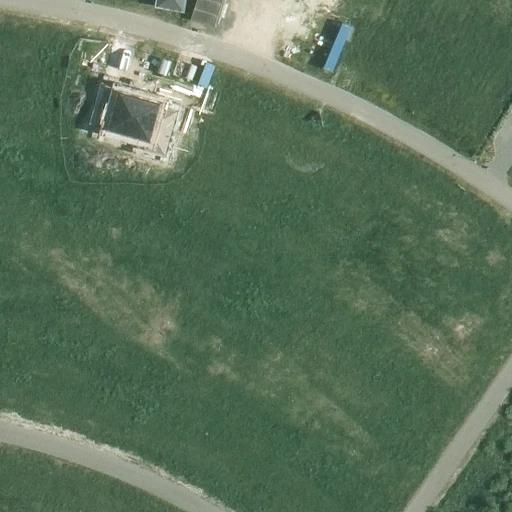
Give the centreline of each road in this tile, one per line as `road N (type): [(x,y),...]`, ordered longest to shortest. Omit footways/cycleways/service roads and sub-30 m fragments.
road 1 (unclassified): [(11,0),(138,26),(263,68),(382,122),(511,203)]
road 2 (unclassified): [(201,511),(107,466),(0,433)]
road 3 (unclassified): [(511,372),(416,511)]
